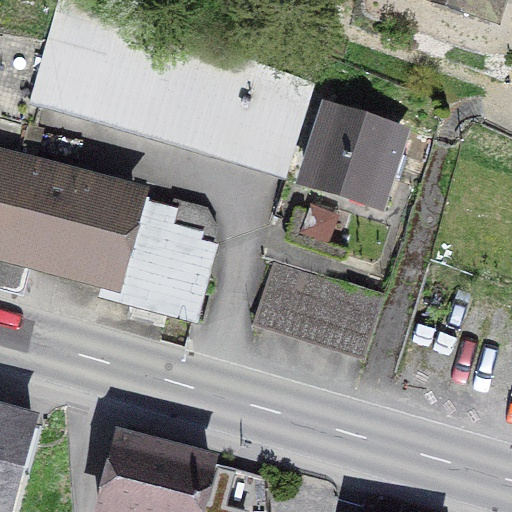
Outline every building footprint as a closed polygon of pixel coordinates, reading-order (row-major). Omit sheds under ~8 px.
[(66,0),(58,0),(47,46),(33,102),(285,179),(313,84),(66,0)] [(408,0),(432,0),(490,19),(496,0),(405,0),(406,0),(408,0)] [(18,158),(33,102),(47,46),(0,38),(0,252),(107,281),(102,297),(190,321),(213,230),(203,212),(171,203),(168,215),(132,205),(133,203),(41,178),(45,166),(18,158)] [(403,160),(391,157),(397,139),(325,116),(303,183),(375,206),(384,179),(396,183),(403,160)] [(251,323),(360,358),(378,300),(269,266),(251,323)] [(0,511),(3,511),(27,426),(0,418),(0,511)] [(99,511),(194,511),(206,466),(118,442),(99,511)]
